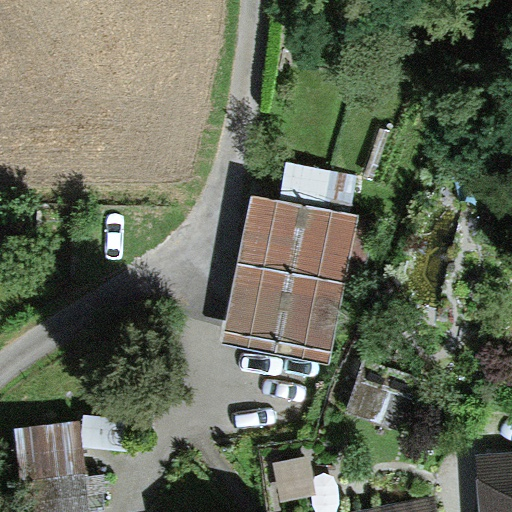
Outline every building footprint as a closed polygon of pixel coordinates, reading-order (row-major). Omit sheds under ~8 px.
[(255,179),(219,327),(325,352),(344,275),(359,279),(374,217),(359,213),(362,205),(255,179)] [(422,375),(364,357),(349,404),(407,422),(422,375)] [(93,511),(84,412),(19,418),(28,511),(93,511)] [(511,511),(511,444),(483,446),(486,511),(511,511)] [(309,453),(273,458),(278,495),(315,489),(309,453)] [(438,511),(434,490),(319,511),(285,511),(284,503),(236,511),(438,511)]
